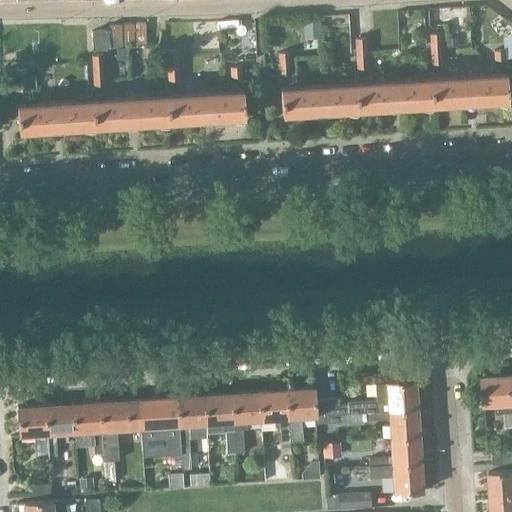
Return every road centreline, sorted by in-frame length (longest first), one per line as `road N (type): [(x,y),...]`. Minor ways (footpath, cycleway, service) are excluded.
road 1 (secondary): [(0,194),(511,161)]
road 2 (unclassified): [(0,366),(440,338)]
road 3 (unclassified): [(331,0),(0,12)]
road 4 (residential): [(453,511),(440,338)]
